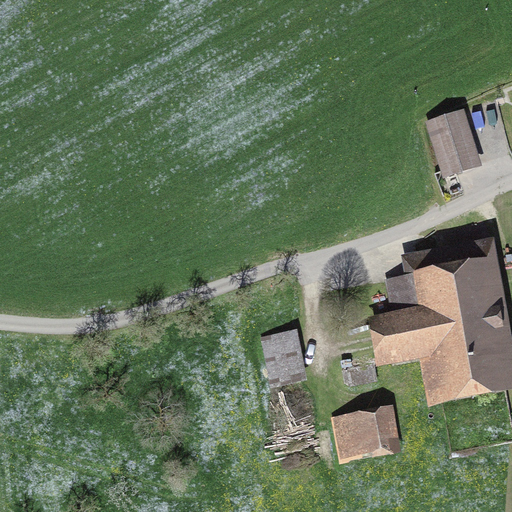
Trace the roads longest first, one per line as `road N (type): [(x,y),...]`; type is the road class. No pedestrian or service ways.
road 1 (track): [(511,185),(326,256),(122,319),(85,326),(0,321)]
road 2 (track): [(309,261),(314,353),(337,398),(369,402),(402,388),(412,374)]
